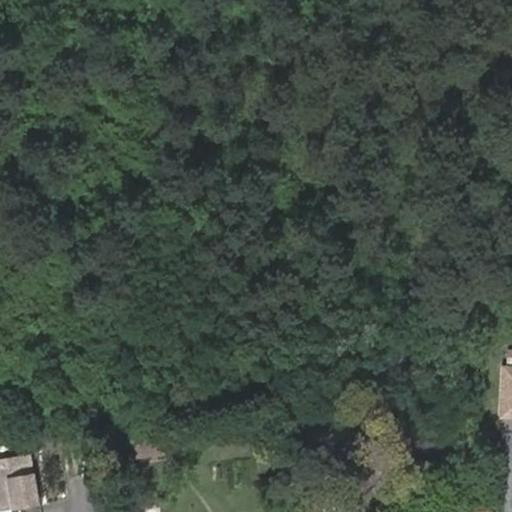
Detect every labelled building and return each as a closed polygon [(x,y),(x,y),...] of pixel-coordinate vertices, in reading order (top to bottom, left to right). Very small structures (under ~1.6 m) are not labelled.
[(511,364),(495,364),(495,376),(511,377),(511,364)] [(511,377),(495,376),(493,411),(511,411),(511,377)] [(104,431),(107,445),(134,440),(135,448),(160,442),(155,419),(104,431)] [(109,454),(135,448),(134,440),(107,445),(109,454)] [(0,505),(38,499),(29,450),(0,454),(0,505)]
